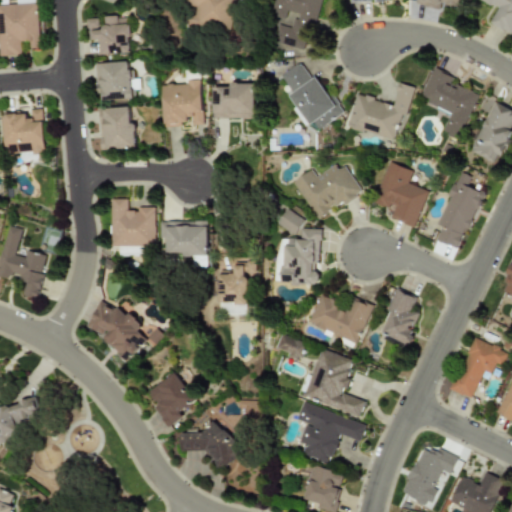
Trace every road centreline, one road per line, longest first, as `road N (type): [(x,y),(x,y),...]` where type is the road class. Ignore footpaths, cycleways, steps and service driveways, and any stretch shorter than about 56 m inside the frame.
road 1 (residential): [(65,0),(85,243),(78,293),(51,340)]
road 2 (residential): [(374,511),(414,408),(511,204)]
road 3 (residential): [(0,318),(51,340),(113,396),(143,450),(188,504),(213,511)]
road 4 (residential): [(368,44),(409,35),(465,46),(511,74)]
